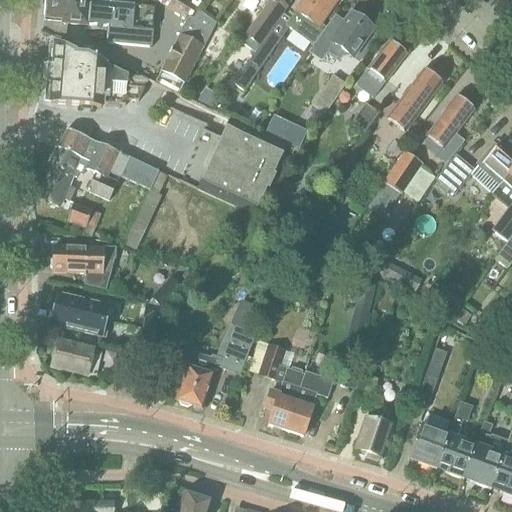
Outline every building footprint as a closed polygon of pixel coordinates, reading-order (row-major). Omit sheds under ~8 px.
[(134,7),(58,0),(49,0),(48,20),(64,21),(64,23),(107,27),(106,36),(132,40),(134,7)] [(132,40),(106,36),(105,43),(151,47),(155,8),(142,7),(143,1),(161,6),(186,22),(156,81),(179,93),(184,83),(214,24),(197,11),(192,19),(190,18),(195,10),(178,0),(133,0),(133,6),(134,6),(134,7),(132,40)] [(282,14),(260,45),(261,46),(233,85),(244,93),(289,28),(314,46),(326,30),(320,25),(337,0),(305,0),(297,13),(292,21),(282,14)] [(269,0),(244,34),(260,45),(282,14),(287,6),(279,0),(269,0)] [(352,13),(331,42),(331,43),(324,53),(337,62),(341,56),(348,61),(351,57),(352,57),(373,29),(352,13)] [(369,69),(367,71),(385,84),(386,83),(407,56),(405,54),(404,50),(400,47),(396,47),(389,42),(369,69)] [(109,68),(88,57),(75,57),(75,54),(56,45),(56,47),(50,47),(48,66),(54,67),(53,83),(47,82),(45,102),(51,102),(51,104),(101,108),(101,105),(105,106),(125,107),(126,102),(138,103),(144,91),(141,89),(131,88),(130,88),(129,88),(128,88),(128,87),(127,86),(127,85),(127,84),(127,77),(128,77),(109,68)] [(405,97),(395,110),(386,121),(402,134),(421,110),(422,110),(441,85),(424,71),(404,96),(405,97)] [(149,82),(141,78),(128,77),(127,77),(127,84),(127,85),(127,86),(128,87),(128,88),(129,88),(130,88),(131,88),(141,89),(144,91),(149,82)] [(345,85),(333,77),(313,108),(315,109),(308,120),(318,126),(345,85)] [(204,108),(212,94),(205,90),(196,105),(204,108)] [(427,137),(428,138),(424,143),(426,150),(446,166),(464,143),(455,135),(473,112),(456,98),(436,124),(437,125),(427,137)] [(215,112),(222,117),(229,107),(222,102),(215,112)] [(378,114),(365,105),(351,125),(359,131),(356,135),(361,138),(378,114)] [(230,121),(197,191),(254,218),(287,148),(230,121)] [(299,150),(306,135),(294,130),(287,145),(299,150)] [(110,174),(148,192),(150,192),(159,174),(119,156),(120,155),(66,131),(37,199),(57,208),(72,177),(77,179),(79,174),(82,176),(85,170),(95,175),(87,193),(109,203),(118,185),(107,180),(110,174)] [(474,172),(470,176),(491,195),(495,191),(497,192),(503,184),(511,174),(511,144),(507,140),(499,150),(494,146),(476,166),(477,167),(474,172)] [(402,197),(419,172),(423,166),(404,153),(383,184),(383,185),(367,209),(384,220),(400,196),(402,197)] [(474,172),(456,157),(436,180),(454,195),(474,172)] [(511,192),(504,202),(508,205),(489,227),(506,242),(511,234),(511,174),(503,184),(511,191),(511,192)] [(161,198),(150,192),(149,192),(123,246),(136,252),(161,198)] [(90,214),(91,210),(74,205),(69,224),(93,231),(98,216),(90,214)] [(320,245),(330,231),(313,219),(303,234),(320,245)] [(511,263),(511,237),(495,262),(507,271),(511,263)] [(358,266),(365,252),(352,245),(344,259),(358,266)] [(54,248),(53,275),(85,276),(85,284),(103,288),(110,262),(112,262),(112,251),(54,248)] [(386,263),(378,278),(414,296),(421,282),(386,263)] [(345,300),(357,303),(354,312),(359,314),(368,316),(375,291),(350,284),(345,300)] [(454,320),(464,301),(432,286),(423,305),(454,320)] [(173,296),(164,287),(151,300),(160,308),(173,296)] [(396,293),(383,289),(377,311),(390,314),(396,293)] [(58,297),(55,310),(83,318),(84,316),(105,322),(105,323),(111,324),(113,317),(105,315),(107,309),(58,297)] [(158,335),(164,310),(145,306),(143,319),(145,319),(142,332),(158,335)] [(83,318),(55,310),(51,326),(100,337),(103,325),(110,326),(111,324),(105,323),(105,322),(84,316),(83,318)] [(454,322),(464,327),(471,316),(462,310),(454,322)] [(485,310),(477,321),(487,329),(495,318),(485,310)] [(234,328),(220,348),(216,358),(212,357),(212,358),(207,356),(205,361),(190,356),(189,358),(176,354),(168,376),(181,381),(174,402),(177,403),(179,406),(185,409),(189,407),(200,411),(204,399),(205,399),(212,378),(210,377),(213,368),(237,379),(256,338),(234,328)] [(142,332),(136,353),(150,356),(155,335),(142,332)] [(101,356),(93,354),(93,351),(58,343),(52,370),(87,378),(87,376),(95,378),(101,356)] [(284,353),(269,348),(257,344),(248,370),(260,374),(260,376),(283,383),(279,395),(270,392),(264,410),(273,413),(268,427),(285,432),(303,376),(279,368),(284,353)] [(414,408),(426,412),(447,354),(435,350),(414,408)] [(125,352),(120,375),(140,380),(145,357),(125,352)] [(508,357),(495,353),(487,373),(500,377),(508,357)] [(303,376),(285,432),(303,438),(312,409),(316,396),(327,400),(333,383),(305,373),(304,376),(303,376)] [(360,376),(343,381),(342,389),(356,392),(360,376)] [(376,382),(361,379),(356,407),(371,410),(376,382)] [(460,404),(448,437),(436,472),(463,482),(476,447),(456,440),(463,422),(467,423),(472,408),(460,404)] [(390,427),(395,413),(381,408),(373,405),(368,419),(367,419),(356,450),(358,451),(357,455),(364,458),(365,455),(366,456),(365,460),(377,464),(379,458),(381,459),(392,427),(390,427)] [(476,447),(463,482),(491,492),(503,457),(487,451),(492,439),(489,438),(493,427),(484,424),(476,447)] [(436,472),(448,437),(419,427),(407,462),(436,472)] [(511,434),(503,457),(491,492),(511,499),(511,434)] [(208,511),(212,503),(187,495),(181,511),(208,511)] [(91,502),(91,506),(51,506),(50,511),(114,511),(114,502),(91,502)]
